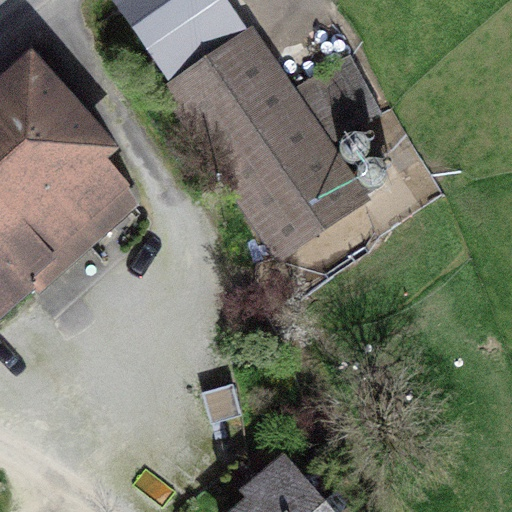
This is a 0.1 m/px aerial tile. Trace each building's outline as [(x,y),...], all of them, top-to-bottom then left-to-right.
[(237,11),(229,0),(127,0),(165,58),(237,11)] [(256,30),(173,89),(289,252),(370,195),(328,136),(374,103),(344,61),(300,92),(256,30)] [(103,140),(20,51),(0,69),(0,287),(112,185),(86,156),(103,140)] [(360,165),(365,165),(369,163),(372,160),(374,156),(375,151),(374,147),(372,143),(368,140),(364,138),(360,138),(355,139),(352,142),(349,145),(348,150),(348,154),(349,158),(352,162),(356,164),(360,165)] [(380,193),(384,192),(388,190),(392,187),(394,183),(394,179),(394,174),(391,170),(388,167),(384,166),(379,165),(375,167),(371,169),(368,173),(367,177),(367,182),(369,186),(371,189),(375,192),(380,193)] [(336,511),(285,448),(242,482),(249,491),(223,511),(336,511)]
